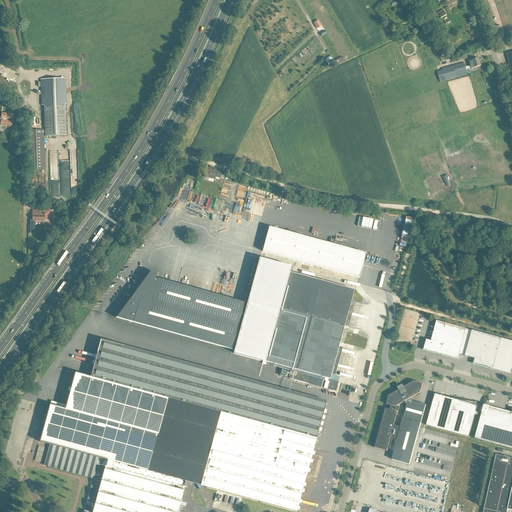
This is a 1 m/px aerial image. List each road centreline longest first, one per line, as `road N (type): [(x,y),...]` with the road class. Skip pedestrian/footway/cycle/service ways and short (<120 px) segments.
road 1 (motorway): [(0,369),(140,171),(228,0)]
road 2 (motorway): [(216,0),(150,132),(0,349)]
road 3 (unknown): [(157,239),(99,318),(350,404)]
road 4 (unclassified): [(0,389),(171,152)]
road 5 (track): [(171,152),(381,206),(451,213)]
road 6 (unknown): [(350,404),(383,294),(239,255)]
road 7 (track): [(171,152),(206,102),(252,0)]
road 8 (unknown): [(249,221),(374,258),(385,252),(389,234)]
road 9 (unclassified): [(390,374),(375,387),(341,511)]
road 10 (unclassified): [(511,142),(475,0)]
road 11 (unclassified): [(511,390),(415,364),(390,374)]
